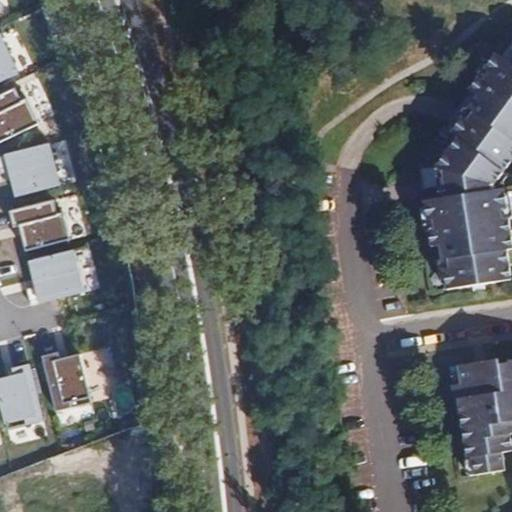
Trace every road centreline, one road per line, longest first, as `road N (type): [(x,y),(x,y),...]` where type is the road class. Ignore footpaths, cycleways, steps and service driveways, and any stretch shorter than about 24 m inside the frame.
road 1 (primary): [(237,511),(230,420),(196,233),(134,0)]
road 2 (primary): [(96,0),(166,262),(199,511)]
road 3 (residential): [(511,315),(363,336)]
